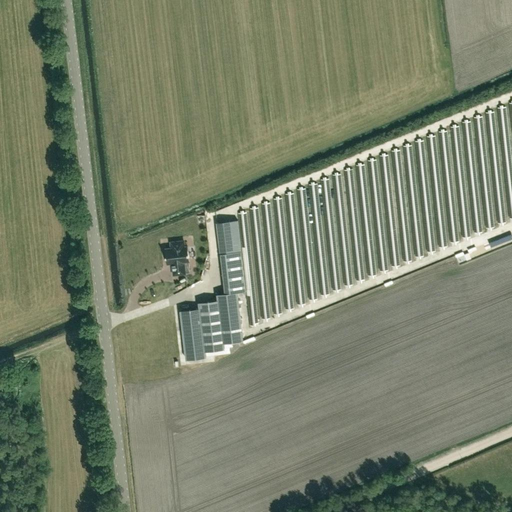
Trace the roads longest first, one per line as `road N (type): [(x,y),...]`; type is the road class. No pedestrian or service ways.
road 1 (unclassified): [(125,511),(66,0)]
road 2 (track): [(511,431),(318,511)]
